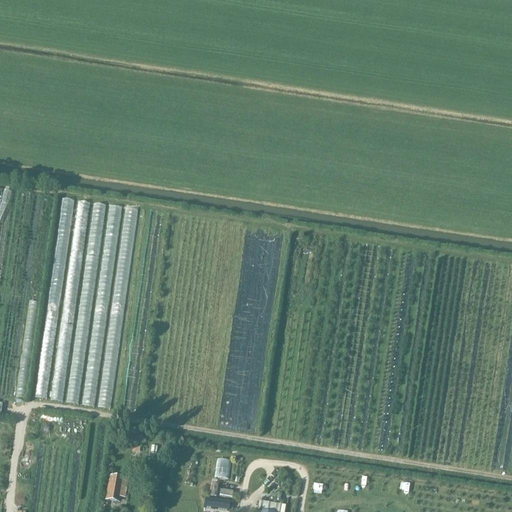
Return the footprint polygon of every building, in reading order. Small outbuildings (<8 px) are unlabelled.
[(321,247),(323,238),(306,236),(305,245),(321,247)] [(167,320),(166,337),(172,337),(172,332),(176,332),(176,320),(167,320)] [(217,460),(215,478),(228,480),(231,462),(217,460)] [(110,478),(106,501),(119,503),(122,490),(125,490),(127,480),(123,480),(110,478)] [(230,503),(205,499),(204,508),(229,511),(230,503)] [(279,511),(280,505),(259,502),(257,511),(279,511)]
